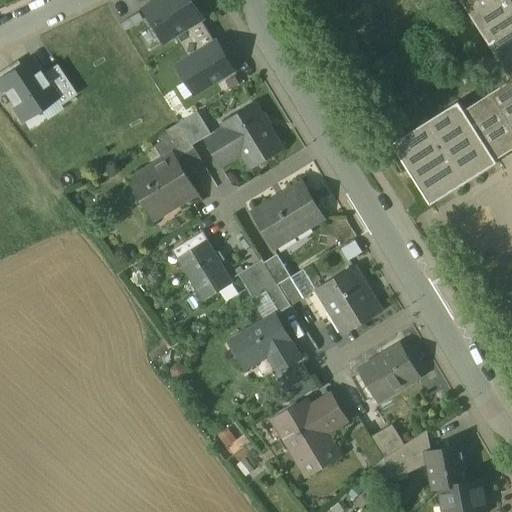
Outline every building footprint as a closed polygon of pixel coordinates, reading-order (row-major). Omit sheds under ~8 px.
[(148,0),(134,9),(158,47),(202,20),(189,0),(148,0)] [(511,0),(461,0),(511,79),(511,80),(488,96),(489,96),(465,111),(460,102),(393,144),(431,205),(498,163),(496,160),(511,149),(511,0)] [(173,64),(194,98),(235,73),(214,39),(173,64)] [(0,84),(24,121),(56,99),(25,53),(0,70),(0,84)] [(255,105),(224,124),(228,129),(207,141),(222,166),(242,153),(252,168),(283,149),(255,105)] [(198,112),(179,123),(193,145),(212,134),(198,112)] [(193,145),(179,123),(167,131),(182,156),(195,149),(193,145)] [(174,154),(130,181),(154,220),(198,193),(174,154)] [(303,183),(253,213),(275,248),(325,218),(303,183)] [(209,240),(178,259),(204,302),(235,283),(209,240)] [(278,255),(265,263),(278,285),(279,285),(292,278),(278,255)] [(263,260),(239,274),(254,300),(267,292),(278,285),(265,263),(263,260)] [(354,268),(318,289),(345,334),(381,312),(354,268)] [(292,278),(279,285),(292,306),(304,299),(292,278)] [(278,285),(267,292),(280,313),(292,306),(279,285),(278,285)] [(277,315),(230,343),(245,369),(269,355),(280,372),(301,359),(291,342),(292,341),(277,315)] [(401,345),(360,371),(379,401),(420,376),(401,345)] [(301,359),(280,372),(290,389),(311,376),(301,359)] [(311,409),(307,402),(276,421),(302,466),(334,447),(325,433),(346,421),(331,397),(311,409)] [(393,425),(372,437),(379,449),(385,459),(405,445),(393,425)] [(372,437),(366,427),(354,434),(367,456),(379,449),(372,437)] [(419,437),(385,459),(389,478),(408,474),(405,461),(426,448),(419,437)] [(462,446),(427,452),(434,490),(440,489),(469,484),(469,483),(462,446)] [(469,484),(440,489),(444,509),(449,508),(449,511),(487,511),(485,497),(487,497),(484,480),(469,483),(469,484)]
